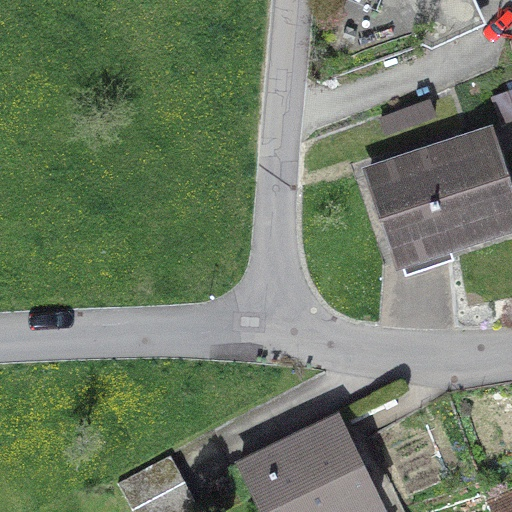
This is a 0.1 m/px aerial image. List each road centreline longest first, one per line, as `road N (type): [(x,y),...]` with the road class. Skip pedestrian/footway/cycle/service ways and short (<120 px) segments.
road 1 (residential): [(295,0),(273,336)]
road 2 (residential): [(273,336),(142,330),(0,337)]
road 3 (residential): [(511,352),(273,336)]
